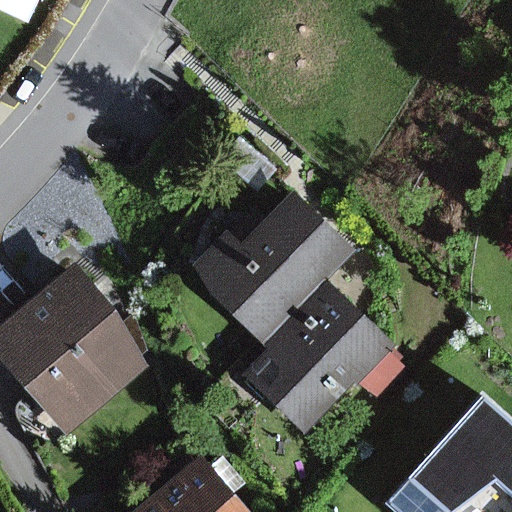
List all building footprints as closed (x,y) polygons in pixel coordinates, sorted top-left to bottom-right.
[(250,224),(212,261),(293,342),(355,281),(386,250),(318,182),(264,237),(250,224)] [(177,363),(98,260),(11,326),(90,429),(177,363)] [(355,281),(293,342),(268,368),(326,426),(376,375),(393,393),(423,363),(407,348),(415,341),(355,281)] [(511,511),(511,422),(482,396),(385,505),(392,511),(511,511)] [(271,511),(219,445),(137,510),(138,511),(271,511)]
